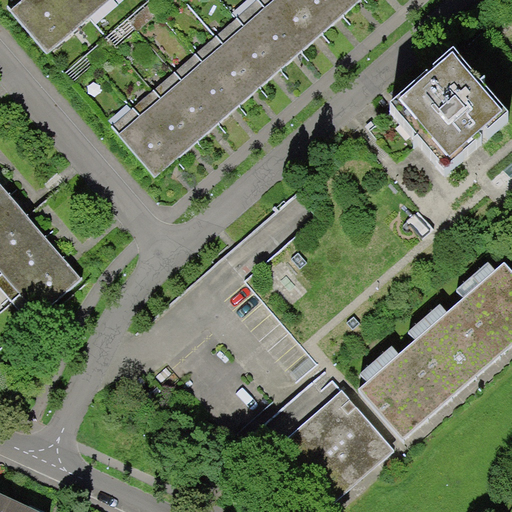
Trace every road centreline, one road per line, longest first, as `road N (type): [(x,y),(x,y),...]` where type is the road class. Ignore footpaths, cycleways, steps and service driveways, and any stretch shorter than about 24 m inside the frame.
road 1 (residential): [(169,256),(468,0)]
road 2 (residential): [(169,256),(0,54)]
road 3 (residential): [(46,463),(108,330),(169,256)]
